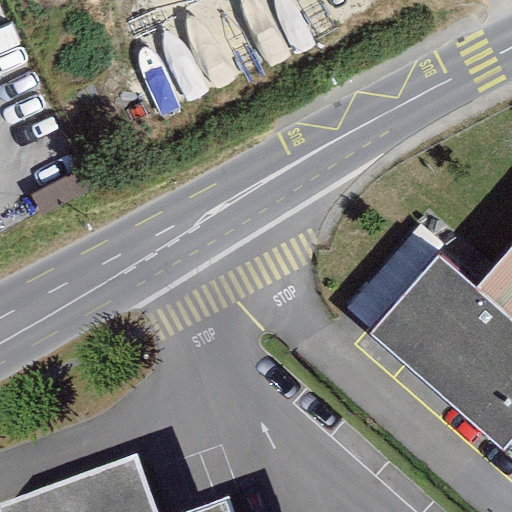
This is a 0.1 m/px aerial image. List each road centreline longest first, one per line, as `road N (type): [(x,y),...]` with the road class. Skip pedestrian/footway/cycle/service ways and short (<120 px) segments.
road 1 (tertiary): [(0,328),(511,47)]
road 2 (unknown): [(213,349),(0,449)]
